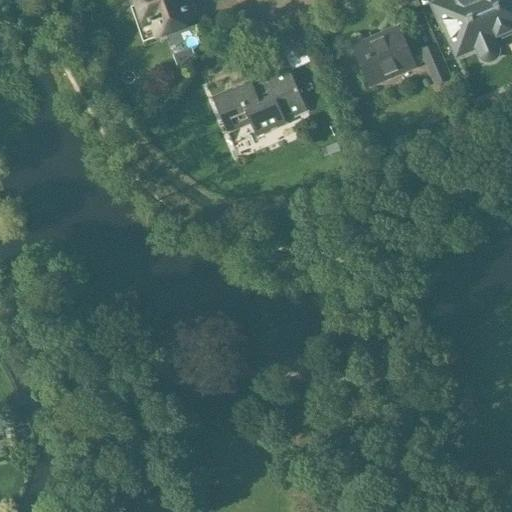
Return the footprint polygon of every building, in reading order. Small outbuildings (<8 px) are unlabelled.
[(192,25),(182,0),(134,0),(137,6),(132,8),(144,43),(158,38),(158,37),(192,25)] [(511,0),(447,0),(434,6),(457,57),(477,48),(480,56),(482,59),(486,61),(491,62),(495,60),(498,57),(499,52),(498,48),(494,38),(511,30),(511,0)] [(353,48),(369,88),(424,64),(434,86),(448,81),(433,47),(409,57),(397,29),(353,48)] [(302,39),(285,46),(295,70),(312,63),(302,39)] [(307,112),(288,70),(265,80),(267,84),(254,90),(250,82),(212,99),(227,134),(250,124),(256,137),(286,124),(283,117),(290,114),(292,119),(307,112)]
